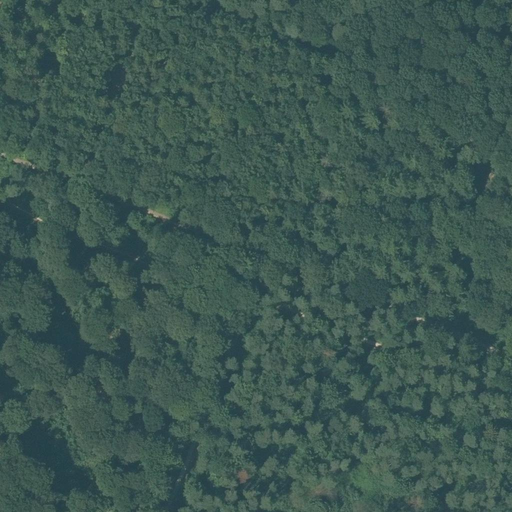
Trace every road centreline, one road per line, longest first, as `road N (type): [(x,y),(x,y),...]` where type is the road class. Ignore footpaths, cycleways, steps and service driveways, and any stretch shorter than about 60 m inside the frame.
road 1 (unknown): [(511,398),(0,199)]
road 2 (track): [(0,151),(267,259)]
road 3 (track): [(267,259),(363,0)]
road 4 (track): [(168,511),(267,259)]
road 5 (track): [(267,259),(511,353)]
road 6 (track): [(511,128),(493,161),(457,277),(452,334)]
road 7 (track): [(493,161),(330,86)]
road 8 (track): [(334,70),(175,0)]
